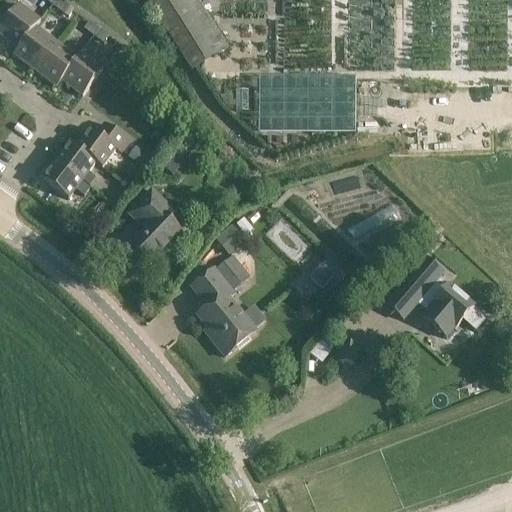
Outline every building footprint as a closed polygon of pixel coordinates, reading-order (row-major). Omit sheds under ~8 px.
[(57,0),(53,7),(63,14),(68,7),(57,0)] [(197,0),(147,0),(188,67),(225,44),(197,0)] [(0,30),(0,36),(18,50),(34,30),(38,24),(17,8),(0,30)] [(89,23),(88,25),(84,30),(94,39),(100,32),(89,23)] [(13,56),(35,73),(55,46),(34,30),(18,50),(13,56)] [(100,32),(94,39),(102,44),(107,37),(100,32)] [(57,89),(61,83),(61,82),(76,62),(75,61),(55,46),(35,73),(57,89)] [(82,98),(102,72),(80,55),(75,61),(76,62),(61,82),(61,83),(82,98)] [(96,165),(102,170),(117,151),(121,155),(129,144),(105,126),(97,136),(91,131),(77,149),(96,165)] [(82,183),(96,165),(77,149),(71,144),(56,163),(82,183)] [(207,144),(198,148),(204,159),(212,155),(207,144)] [(91,190),(82,183),(56,163),(42,182),(68,201),(76,192),(85,199),(91,190)] [(150,267),(163,252),(180,235),(168,223),(175,216),(151,193),(132,213),(142,222),(140,224),(140,227),(145,231),(129,247),(150,267)] [(112,206),(120,212),(127,202),(119,196),(112,205),(112,206)] [(112,205),(106,201),(98,211),(112,221),(120,212),(112,206),(112,205)] [(286,220),(272,231),(294,259),(307,248),(286,220)] [(232,255),(245,244),(232,228),(218,239),(232,255)] [(193,250),(187,257),(192,262),(198,255),(193,250)] [(235,290),(250,279),(233,258),(218,269),(235,290)] [(328,261),(314,274),(332,292),(345,278),(328,261)] [(216,269),(207,276),(192,289),(208,309),(197,318),(216,341),(213,344),(225,359),(255,335),(228,301),(236,295),(216,269)] [(424,289),(401,315),(415,328),(427,315),(431,319),(427,324),(446,340),(461,322),(474,334),(485,322),(471,310),(473,308),(456,295),(451,290),(448,288),(450,286),(437,274),(424,289)] [(343,344),(339,365),(354,367),(357,347),(343,344)]
